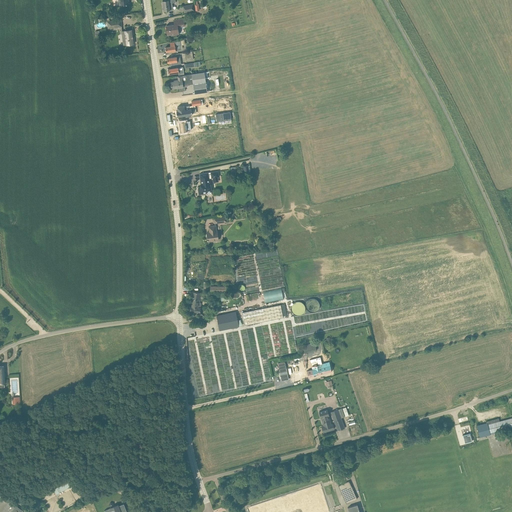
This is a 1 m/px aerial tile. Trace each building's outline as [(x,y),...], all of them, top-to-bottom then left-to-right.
[(173,10),(172,2),(175,2),(175,0),(168,0),(169,0),(168,0),(167,0),(162,1),(164,11),(173,10)] [(184,13),(195,11),(193,3),(183,6),(184,13)] [(167,34),(171,34),(171,35),(177,34),(177,29),(178,29),(178,26),(185,25),(184,19),(174,20),(174,25),(166,26),(167,34)] [(108,29),(122,27),(121,20),(108,21),(108,29)] [(126,44),(129,44),(134,43),(132,30),(122,31),(122,37),(125,37),(126,44)] [(171,46),(165,47),(166,52),(180,50),(180,45),(182,45),(182,44),(181,41),(174,42),(170,43),(171,46)] [(173,65),(178,64),(181,64),(180,56),(167,58),(168,63),(173,62),(173,65)] [(195,93),(207,92),(204,72),(187,75),(188,84),(193,83),(195,94),(195,93)] [(187,75),(178,76),(178,80),(174,80),(174,81),(171,82),(171,88),(179,87),(180,91),(185,90),(184,86),(188,86),(188,84),(187,75)] [(178,111),(176,111),(177,116),(185,115),(186,117),(191,116),(191,114),(192,114),(191,109),(190,109),(190,106),(184,106),(177,107),(178,111)] [(231,119),(230,112),(215,114),(217,121),(231,119)] [(186,121),(179,122),(180,132),(187,131),(187,130),(191,130),(190,121),(186,121)] [(195,154),(192,154),(193,158),(194,158),(194,162),(196,162),(200,162),(200,161),(204,161),(203,153),(202,153),(201,148),(196,149),(197,152),(195,152),(196,154),(195,154)] [(218,171),(210,172),(211,178),(213,178),(213,182),(218,182),(218,177),(219,177),(218,171)] [(210,172),(199,174),(200,180),(202,180),(202,186),(201,186),(201,188),(198,188),(199,194),(207,193),(207,195),(212,194),(210,182),(209,178),(211,178),(210,172)] [(214,240),(218,240),(217,231),(216,231),(215,225),(214,226),(209,226),(209,230),(210,230),(210,233),(207,233),(207,232),(207,235),(206,235),(207,240),(208,240),(208,241),(208,240),(214,239),(214,240)] [(265,303),(284,299),(281,288),(263,291),(265,303)] [(200,299),(191,299),(190,311),(200,312),(201,302),(200,302),(200,299)] [(245,325),(283,317),(281,305),(242,312),(245,325)] [(219,330),(224,329),(239,326),(236,312),(216,316),(219,330)] [(313,369),(307,371),(308,377),(332,371),(329,362),(319,364),(317,357),(310,359),(312,367),(313,366),(313,369)] [(341,408),(331,412),(334,420),(341,418),(345,417),(341,408)] [(327,409),(319,412),(322,424),(330,421),(327,409)] [(506,428),(511,426),(511,417),(499,421),(498,418),(486,421),(487,423),(477,426),(480,437),(490,434),(489,432),(506,428)] [(341,418),(334,420),(337,430),(344,428),(341,418)] [(334,429),(333,424),(331,425),(330,421),(322,424),(323,425),(321,426),(323,432),(334,429)] [(472,441),(470,433),(463,435),(465,443),(472,441)] [(347,462),(341,464),(342,466),(340,467),(342,471),(343,471),(345,477),(348,476),(347,472),(350,471),(347,462)] [(70,475),(52,484),(57,493),(61,491),(62,492),(64,490),(64,489),(72,485),(72,486),(75,484),(70,475)] [(349,481),(338,486),(346,503),(357,499),(349,481)]
